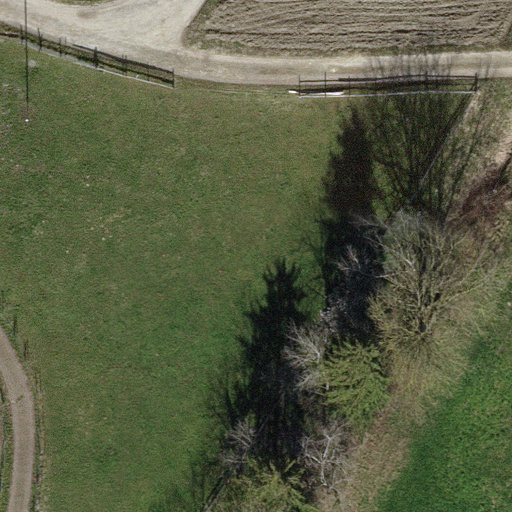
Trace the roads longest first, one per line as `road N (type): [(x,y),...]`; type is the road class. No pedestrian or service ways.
road 1 (track): [(3,0),(218,81),(511,67)]
road 2 (track): [(23,511),(26,395),(0,355)]
